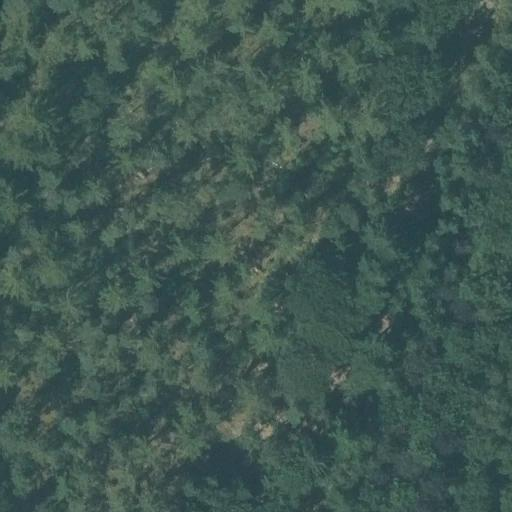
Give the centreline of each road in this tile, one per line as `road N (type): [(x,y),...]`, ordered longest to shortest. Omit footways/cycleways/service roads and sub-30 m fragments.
road 1 (tertiary): [(374,511),(511,112)]
road 2 (unknown): [(440,511),(511,297)]
